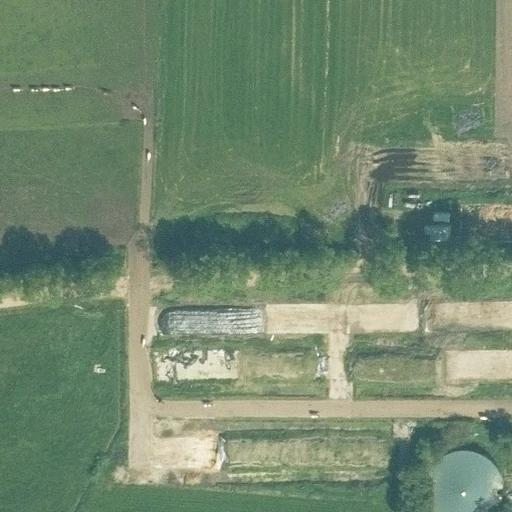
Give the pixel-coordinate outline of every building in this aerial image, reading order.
[(511,229),(511,204),(501,206),(504,230),(511,229)] [(423,210),(422,234),(456,235),(457,211),(423,210)] [(488,374),(491,350),(478,348),(475,372),(488,374)] [(390,374),(473,375),(473,352),(390,351),(390,374)] [(434,510),(438,511),(488,511),(498,501),(503,483),(498,464),(485,451),(468,444),(449,447),(434,458),(425,474),(425,493),(434,510)]
